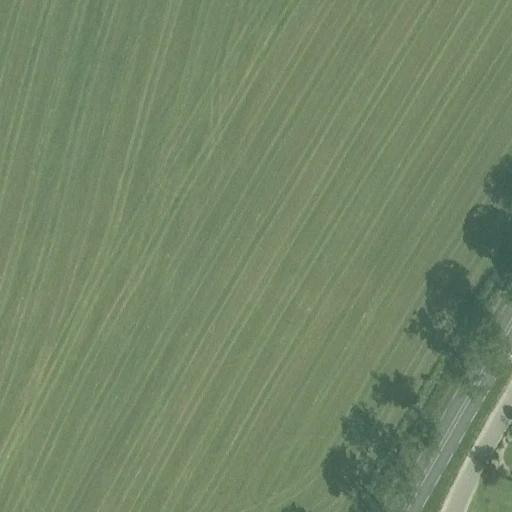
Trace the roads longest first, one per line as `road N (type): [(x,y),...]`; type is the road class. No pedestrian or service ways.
road 1 (primary): [(405,511),(511,325)]
road 2 (unclassified): [(454,511),(511,405)]
